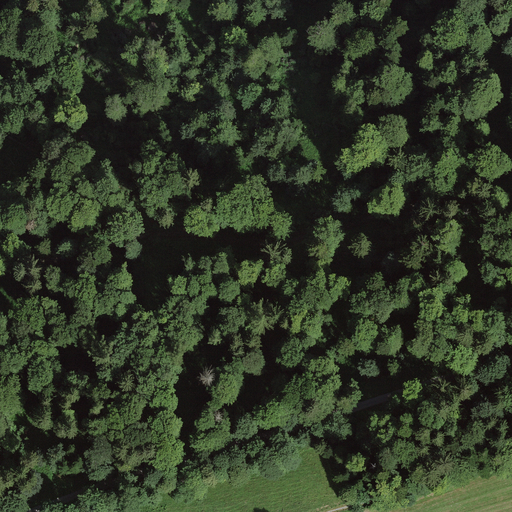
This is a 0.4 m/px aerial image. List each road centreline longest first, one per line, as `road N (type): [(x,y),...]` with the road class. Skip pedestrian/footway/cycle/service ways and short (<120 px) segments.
road 1 (track): [(511,169),(413,209),(291,240),(153,234),(0,268)]
road 2 (track): [(31,511),(511,355)]
road 3 (track): [(350,511),(511,464)]
